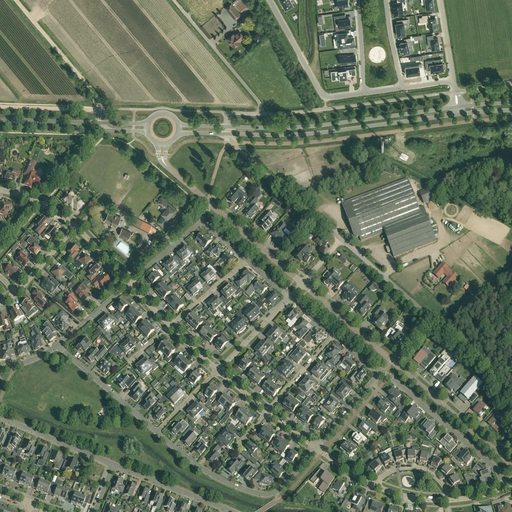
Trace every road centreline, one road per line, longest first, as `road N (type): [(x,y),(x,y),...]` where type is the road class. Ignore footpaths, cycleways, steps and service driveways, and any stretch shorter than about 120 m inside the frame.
road 1 (tertiary): [(175,137),(292,135),(458,114)]
road 2 (tertiary): [(457,107),(292,127),(176,123)]
road 3 (unclassified): [(232,143),(511,119)]
road 4 (residential): [(511,464),(302,283)]
road 5 (residential): [(511,417),(466,349),(340,239)]
road 6 (residential): [(157,432),(212,475),(261,494),(279,490),(316,448)]
road 7 (unclassified): [(261,114),(455,92)]
road 8 (residential): [(504,487),(492,464),(378,372)]
road 9 (residential): [(302,283),(175,173)]
road 10 (residential): [(270,0),(324,99),(365,93)]
road 11 (residential): [(340,239),(232,143)]
road 12 (track): [(102,110),(15,0)]
road 13 (residential): [(157,432),(57,346)]
road 14 (unclassified): [(261,114),(181,11)]
road 15 (residential): [(232,511),(113,464)]
road 16 (residential): [(113,464),(0,417)]
